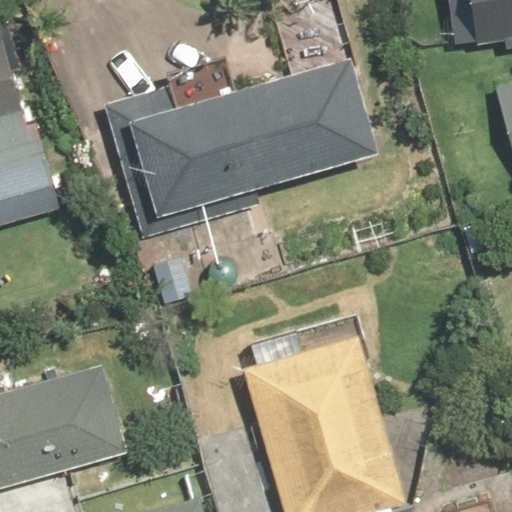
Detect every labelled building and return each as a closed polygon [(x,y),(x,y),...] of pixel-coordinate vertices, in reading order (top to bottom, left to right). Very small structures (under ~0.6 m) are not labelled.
[(0,0),(0,210),(58,195),(3,0),(0,0)] [(511,0),(438,0),(446,47),(511,37),(511,0)] [(337,58),(115,122),(143,219),(366,155),(337,58)] [(181,254),(139,267),(155,316),(196,302),(181,254)] [(347,336),(232,370),(274,511),(385,511),(384,508),(396,504),(347,336)] [(100,364),(0,391),(0,488),(125,454),(100,364)] [(196,511),(192,496),(136,511),(196,511)]
